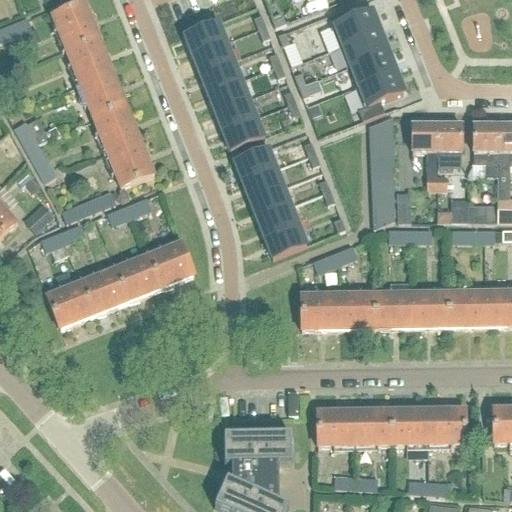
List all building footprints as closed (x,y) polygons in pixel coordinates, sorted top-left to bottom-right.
[(85,9),(51,22),(58,40),(65,57),(98,44),(92,27),(85,9)] [(330,33),(339,54),(378,38),(370,18),(330,33)] [(260,22),(253,25),(258,37),(265,34),(260,22)] [(282,22),(271,27),(274,34),(285,30),(282,22)] [(28,24),(17,28),(22,40),(32,36),(28,24)] [(17,28),(7,32),(12,44),(18,42),(22,40),(17,28)] [(217,29),(184,42),(191,62),(225,49),(217,29)] [(7,32),(0,35),(0,44),(2,48),(6,46),(12,44),(7,32)] [(265,34),(258,37),(262,47),(269,45),(265,34)] [(347,75),(351,73),(387,60),(378,38),(339,54),(347,75)] [(285,39),(277,42),(282,53),(289,50),(285,39)] [(98,44),(65,57),(72,74),(78,92),(112,78),(105,61),(98,44)] [(225,49),(191,62),(199,81),(233,68),(225,49)] [(318,54),(305,55),(308,88),(321,87),(318,54)] [(275,60),(268,63),(273,75),(280,73),(275,60)] [(394,78),(387,60),(351,73),(359,92),(394,78)] [(233,68),(199,81),(207,100),(240,87),(233,68)] [(280,73),(273,75),(277,85),(284,82),(280,73)] [(112,78),(78,92),(85,109),(92,126),(125,113),(119,95),(112,78)] [(394,78),(359,92),(354,93),(363,115),(357,117),(362,128),(384,119),(380,109),(402,100),(394,78)] [(301,79),(293,82),(297,94),(305,91),(301,79)] [(240,87),(207,100),(214,119),(248,106),(240,87)] [(305,91),(297,94),(302,105),(309,102),(305,91)] [(290,98),(283,101),(287,112),(294,109),(290,98)] [(248,106),(214,119),(222,138),(255,125),(248,106)] [(294,109),(287,112),(292,123),(299,120),(294,109)] [(125,113),(92,126),(99,143),(106,160),(139,147),(132,130),(125,113)] [(392,135),(392,123),(368,133),(368,144),(392,135)] [(37,124),(26,131),(30,138),(35,147),(37,150),(60,141),(55,132),(45,138),(37,124)] [(255,125),(222,138),(230,158),(263,144),(255,125)] [(23,129),(13,135),(18,144),(30,138),(26,131),(25,129),(23,129)] [(411,159),(426,159),(426,167),(436,167),(436,159),(435,159),(435,131),(411,131),(411,159)] [(436,167),(436,175),(460,175),(460,159),(460,132),(435,131),(435,159),(436,159),(436,167)] [(496,207),(496,212),(496,230),(511,230),(511,207),(508,208),(508,197),(509,197),(508,173),(511,172),(511,131),(497,132),(497,185),(496,185),(496,207)] [(484,185),(496,185),(497,185),(497,132),(472,132),(472,159),(473,159),(473,171),(484,171),(484,185)] [(392,147),(392,135),(368,144),(369,156),(392,147)] [(30,138),(18,144),(23,154),(35,147),(30,138)] [(35,147),(23,154),(28,163),(40,156),(37,150),(35,147)] [(139,147),(106,160),(112,177),(119,195),(153,182),(146,164),(139,147)] [(393,158),(392,147),(369,156),(369,167),(393,158)] [(310,149),(303,152),(307,163),(315,160),(310,149)] [(267,155),(233,169),(241,189),(275,176),(267,155)] [(40,156),(28,163),(33,172),(45,165),(40,156)] [(393,170),(393,158),(369,167),(370,179),(393,170)] [(315,160),(307,163),(312,174),(319,171),(315,160)] [(45,165),(33,172),(38,181),(51,174),(45,165)] [(393,182),(393,170),(370,179),(370,191),(393,182)] [(340,173),(327,179),(348,223),(361,217),(340,173)] [(51,174),(38,181),(43,190),(44,190),(54,185),(56,184),(51,174)] [(275,176),(241,189),(249,208),(283,195),(275,176)] [(393,193),(393,182),(370,191),(371,202),(393,193)] [(425,197),(435,197),(435,183),(425,183),(425,197)] [(445,183),(435,183),(435,197),(445,197),(445,183)] [(325,187),(318,189),(322,201),(329,198),(325,187)] [(393,205),(393,193),(371,202),(371,214),(393,205)] [(283,195),(249,208),(257,226),(290,213),(283,195)] [(329,198),(322,201),(327,212),(334,209),(329,198)] [(109,200),(99,204),(104,216),(114,212),(109,200)] [(99,204),(90,208),(95,220),(104,216),(99,204)] [(145,205),(135,209),(140,221),(149,217),(145,205)] [(394,217),(393,205),(371,214),(372,225),(394,217)] [(409,207),(396,207),(396,223),(397,223),(397,230),(410,230),(409,207)] [(450,229),(466,229),(466,207),(451,207),(450,229)] [(467,230),(496,230),(496,212),(467,212),(467,207),(466,207),(466,229),(467,229),(467,230)] [(90,208),(80,212),(85,224),(95,220),(90,208)] [(127,213),(125,213),(130,225),(131,224),(140,221),(135,209),(127,213)] [(0,211),(0,244),(17,230),(4,215),(0,211)] [(24,227),(35,240),(53,223),(42,211),(28,224),(24,227)] [(80,212),(71,215),(75,227),(85,224),(80,212)] [(125,213),(116,217),(120,229),(130,225),(125,213)] [(290,213),(257,226),(264,245),(298,232),(290,213)] [(71,215),(61,219),(66,231),(75,227),(71,215)] [(111,233),(120,229),(116,217),(106,221),(111,233)] [(394,228),(394,217),(372,225),(372,237),(394,228)] [(340,225),(333,228),(337,239),(345,236),(340,225)] [(79,232),(69,236),(73,247),(83,244),(79,232)] [(298,232),(264,245),(272,265),(306,252),(298,232)] [(389,248),(399,248),(399,236),(389,235),(389,248)] [(60,239),(59,239),(64,251),(73,247),(69,236),(60,239)] [(399,236),(399,248),(409,249),(409,236),(399,236)] [(409,236),(409,249),(419,249),(419,236),(410,236),(409,236)] [(429,236),(419,236),(419,249),(429,249),(429,236)] [(451,249),(462,250),(462,237),(452,237),(451,249)] [(462,237),(462,250),(472,250),(473,237),(462,237)] [(473,237),(472,250),(483,250),(483,237),(476,237),(473,237)] [(483,237),(483,250),(484,250),(493,250),(493,238),(483,237)] [(501,249),(511,249),(511,238),(501,239),(501,249)] [(59,239),(49,243),(54,255),(64,251),(59,239)] [(44,259),(54,255),(49,243),(39,247),(44,259)] [(163,256),(146,262),(160,296),(177,289),(194,282),(181,249),(163,256)] [(353,252),(343,256),(348,268),(358,264),(353,252)] [(343,256),(333,260),(338,272),(348,268),(343,256)] [(333,260),(324,264),(329,276),(338,272),(333,260)] [(130,269),(113,276),(127,309),(143,302),(160,296),(146,262),(130,269)] [(324,264),(314,268),(319,280),(329,276),(324,264)] [(96,282),(80,289),(93,323),(110,316),(127,309),(113,276),(96,282)] [(63,296),(46,303),(59,336),(77,329),(93,323),(80,289),(63,296)] [(511,298),(503,298),(484,299),(485,335),(503,334),(511,334),(511,298)] [(429,300),(411,300),(411,336),(430,335),(448,335),(448,299),(429,300)] [(466,299),(448,299),(448,335),(467,335),(485,335),(484,299),(466,299)] [(356,301),(337,301),(338,337),(356,337),(375,336),(374,300),(356,301)] [(392,300),(374,300),(375,336),(393,336),(411,336),(411,300),(392,300)] [(306,302),(300,302),(300,338),(319,337),(338,337),(337,301),(319,301),(306,302)] [(511,414),(511,415),(492,415),(492,451),(511,451),(511,450),(511,414)] [(446,416),(427,416),(428,452),(446,452),(465,451),(465,415),(446,416)] [(409,417),(390,417),(391,453),(409,453),(428,452),(427,416),(409,417)] [(372,417),(353,418),(354,454),(358,454),(367,453),(373,453),(391,453),(390,417),(372,417)] [(335,418),(316,418),(317,454),(336,454),(354,454),(353,418),(335,418)] [(226,486),(215,511),(284,511),(278,509),(278,471),(290,471),(290,442),(224,443),(225,472),(239,472),(239,492),(226,486)] [(335,483),(334,495),(344,496),(345,484),(335,483)] [(345,484),(344,496),(355,496),(355,484),(345,484)] [(355,484),(355,496),(365,497),(366,485),(357,484),(355,484)] [(366,485),(365,497),(375,497),(376,485),(366,485)] [(408,488),(407,500),(417,501),(418,488),(408,488)] [(418,488),(417,501),(428,501),(429,489),(418,488)] [(429,489),(428,501),(438,502),(439,490),(429,489)] [(439,490),(438,502),(449,503),(450,490),(439,490)]
